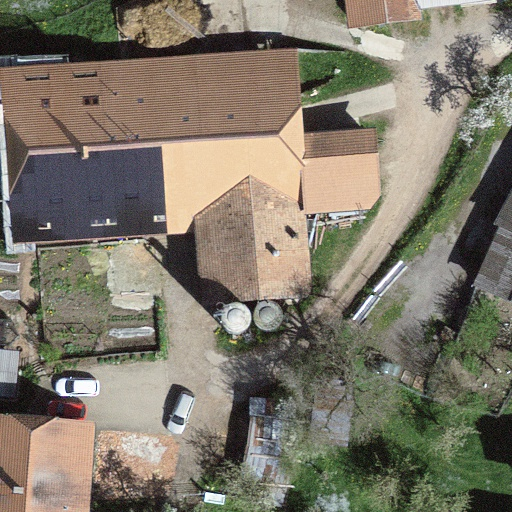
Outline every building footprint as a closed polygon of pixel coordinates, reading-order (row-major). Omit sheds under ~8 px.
[(433,28),(432,16),(511,5),(511,0),(356,0),(361,37),(433,28)] [(14,82),(26,258),(206,246),(211,315),(316,308),(311,225),(384,218),(377,142),(303,150),(299,63),(14,82)] [(511,201),(495,227),(511,233),(511,201)] [(511,233),(495,227),(471,284),(511,301),(511,233)] [(0,346),(0,389),(17,390),(19,348),(0,346)] [(0,439),(0,511),(93,511),(98,445),(0,439)]
